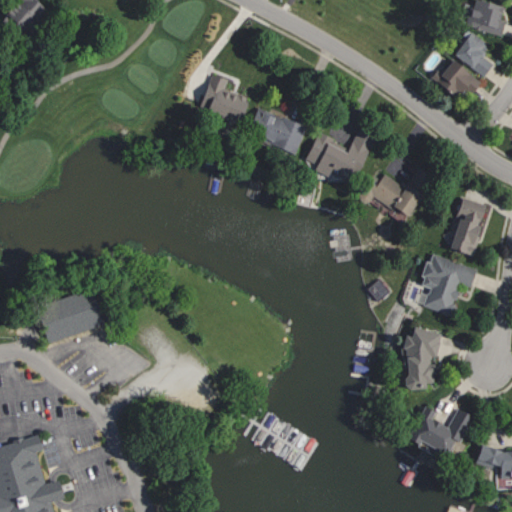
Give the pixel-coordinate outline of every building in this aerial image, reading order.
[(0,18),(0,8),(7,0),(41,0),(15,33),(0,18)] [(470,0),(463,24),(497,34),(501,18),(495,17),(499,5),(483,0),(470,0)] [(489,63),(477,54),(485,43),(466,29),(448,52),(480,75),(489,63)] [(476,81),(447,56),(429,77),(451,95),(458,87),(465,93),(476,81)] [(207,73),(197,101),(196,104),(236,119),(244,96),(220,88),(224,78),(207,73)] [(292,151),(302,125),(253,105),(243,131),(292,151)] [(352,131),(347,145),(312,132),(302,158),(311,162),(309,169),(323,174),(326,167),(351,177),(367,136),(352,131)] [(416,194),(381,171),(377,178),(369,173),(353,197),(363,204),(370,194),(401,215),(416,194)] [(480,203),(461,196),(443,245),(470,255),(476,236),(470,234),(480,203)] [(472,267),(429,252),(426,260),(423,258),(415,282),(426,286),(419,304),(445,313),(456,281),(466,285),(472,267)] [(32,303),(46,342),(102,323),(88,285),(32,303)] [(436,330),(408,326),(407,334),(402,333),(396,385),(419,388),(420,380),(427,381),(429,356),(434,356),(436,330)] [(403,436),(442,455),(451,438),(456,441),(469,415),(453,407),(444,426),(428,418),(431,410),(419,404),(403,436)] [(0,443),(0,511),(50,511),(48,503),(59,499),(54,479),(43,481),(32,451),(41,448),(35,433),(0,443)] [(511,448),(473,447),(473,464),(496,465),(495,477),(511,477),(511,448)]
